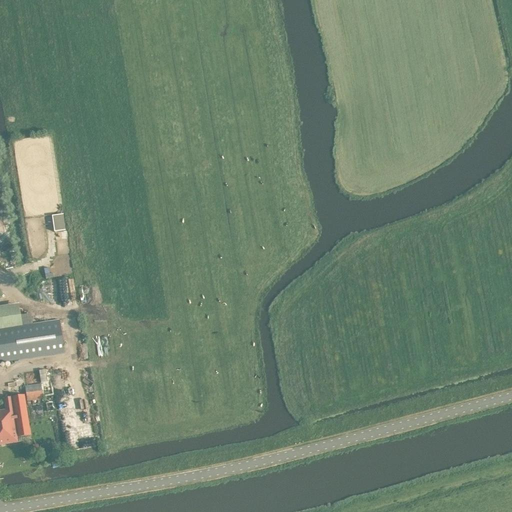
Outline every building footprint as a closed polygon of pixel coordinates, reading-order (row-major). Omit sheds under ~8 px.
[(52,216),(54,231),(65,230),(62,214),(52,216)] [(57,290),(69,288),(68,276),(55,278),(57,290)] [(21,305),(0,308),(0,328),(32,323),(31,316),(22,318),(21,305)] [(0,328),(0,361),(64,352),(59,320),(32,323),(0,328)] [(23,375),(28,405),(44,402),(39,372),(23,375)] [(0,444),(21,441),(20,437),(29,436),(24,394),(2,397),(4,409),(0,409),(0,444)] [(93,447),(93,419),(63,419),(63,447),(93,447)]
